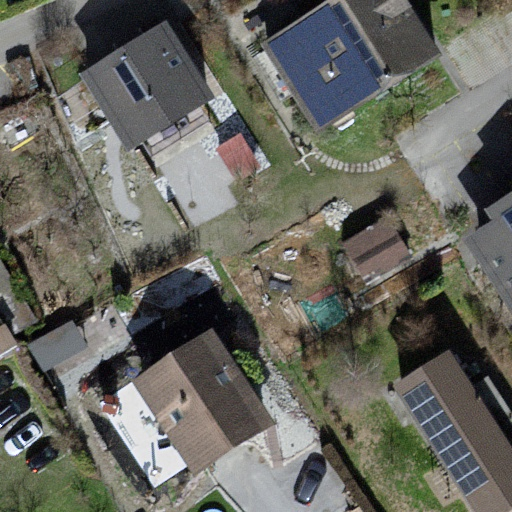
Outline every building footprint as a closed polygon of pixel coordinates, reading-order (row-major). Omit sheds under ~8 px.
[(367,0),(266,55),(323,142),(457,70),(414,0),(367,0)] [(92,89),(159,168),(235,118),(172,37),(92,89)] [(511,197),(444,249),(501,333),(511,326),(511,197)] [(363,270),(412,252),(397,211),(348,230),(363,270)] [(0,326),(18,319),(0,287),(0,326)] [(151,397),(214,490),(288,439),(229,345),(151,397)] [(375,389),(455,511),(488,511),(511,499),(511,467),(438,351),(375,389)]
